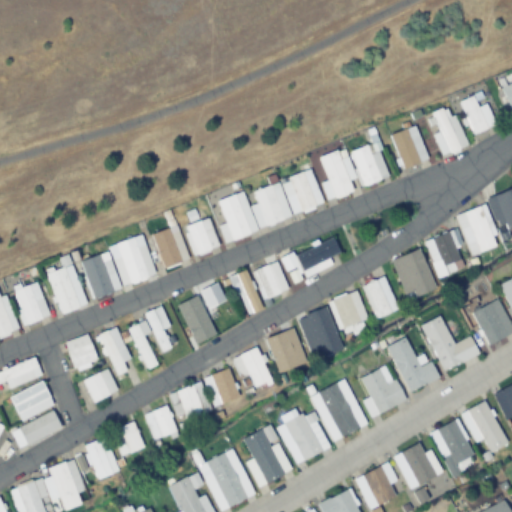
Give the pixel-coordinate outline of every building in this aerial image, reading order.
[(511,76),(511,84),(502,88),(508,102),(511,100),(511,73),(511,74),(511,76)] [(469,134),(493,127),(482,93),(458,100),(469,134)] [(451,105),(430,112),(437,133),(433,134),(440,156),(465,149),(451,105)] [(427,158),(411,125),(388,136),(404,169),(427,158)] [(388,177),(375,141),(345,152),(344,147),(317,157),(326,181),(319,183),(325,201),(353,192),(348,180),(356,177),(359,187),(388,177)] [(286,197),(292,215),(321,206),(310,169),(285,177),(291,195),(286,197)] [(251,192),(256,204),(249,207),(258,230),(290,216),(276,182),(251,192)] [(511,189),(486,198),(494,222),(502,220),(506,229),(511,227),(511,189)] [(223,243),(255,234),(243,192),(216,200),(223,225),(218,226),(223,243)] [(468,255),(497,246),(483,204),(454,214),(468,255)] [(182,227),(194,258),(218,248),(206,218),(182,227)] [(182,261),(167,228),(150,237),(165,269),(182,261)] [(434,277),(460,269),(449,232),(423,240),(434,277)] [(120,287),(153,277),(141,235),(108,245),(120,287)] [(280,258),(290,284),(301,280),(300,276),(322,267),(320,262),(338,255),(332,238),(280,258)] [(406,300),(434,289),(418,249),(390,260),(406,300)] [(79,262),(92,299),(118,290),(105,253),(79,262)] [(60,315),(85,306),(67,256),(58,259),(61,267),(45,273),(60,315)] [(263,301),(287,290),(274,261),(250,271),(263,301)] [(263,308),(244,271),(230,278),(249,315),(263,308)] [(375,320),(397,309),(381,276),(359,287),(375,320)] [(511,313),(511,276),(499,283),(511,313)] [(11,288),(21,326),(47,319),(36,282),(11,288)] [(340,335),(368,324),(354,291),(326,302),(340,335)] [(5,296),(0,297),(0,337),(16,333),(5,296)] [(471,311),(485,344),(511,333),(497,300),(471,311)] [(160,353),(171,348),(163,329),(168,327),(160,306),(143,313),(160,353)] [(302,338),(310,336),(314,345),(330,339),(321,312),(296,321),(302,338)] [(441,371),(477,354),(469,336),(452,344),(439,316),(419,325),(441,371)] [(143,371),(155,367),(144,336),(148,334),(143,321),(127,327),(143,371)] [(129,360),(113,327),(95,336),(116,381),(127,375),(121,363),(129,360)] [(276,358),(282,374),(304,366),(290,329),(262,340),(270,361),(276,358)] [(74,372),(97,364),(85,335),(63,343),(74,372)] [(386,346),(406,392),(436,379),(425,353),(413,358),(404,338),(386,346)] [(254,390),(271,383),(255,347),(230,358),(239,378),(248,374),(254,390)] [(0,391),(4,397),(39,371),(27,356),(0,376),(0,391)] [(402,400),(385,365),(358,378),(368,399),(366,401),(373,415),(402,400)] [(80,383),(93,404),(116,390),(103,369),(80,383)] [(211,407),(237,399),(228,369),(202,377),(211,407)] [(343,379),(309,395),(330,441),(364,425),(343,379)] [(52,406),(41,382),(8,398),(19,422),(52,406)] [(166,395),(175,416),(184,412),(188,420),(210,411),(198,382),(166,395)] [(511,384),(492,394),(502,418),(511,413),(511,384)] [(504,446),(485,401),(459,412),(472,443),(482,438),(488,453),(504,446)] [(142,416),(154,442),(176,432),(164,405),(142,416)] [(293,464),(327,448),(311,410),(298,416),(294,408),(278,416),(282,424),(276,426),(293,464)] [(62,429),(53,411),(16,429),(25,447),(62,429)] [(426,433),(439,459),(447,455),(452,464),(471,454),(453,419),(426,433)] [(123,457),(143,448),(131,422),(111,431),(123,457)] [(255,486),(289,472),(269,426),(241,438),(250,460),(244,462),(255,486)] [(82,446),(94,481),(117,473),(104,438),(82,446)] [(428,450),(422,453),(417,443),(391,455),(406,489),(439,474),(428,450)] [(231,449),(202,463),(197,453),(192,455),(218,511),(252,496),(231,449)] [(0,511),(48,511),(49,511),(59,511),(80,506),(81,490),(73,461),(70,461),(48,467),(48,477),(41,479),(7,488),(13,511),(4,511),(1,498),(0,498),(0,511)] [(395,496),(388,483),(393,481),(384,462),(351,479),(367,510),(395,496)] [(209,511),(203,496),(200,497),(190,476),(166,486),(177,511),(209,511)] [(319,511),(357,511),(348,489),(316,502),(319,511)] [(508,511),(503,500),(475,511),(508,511)]
